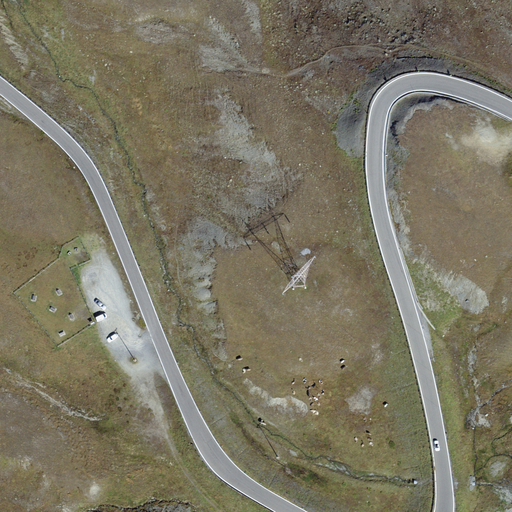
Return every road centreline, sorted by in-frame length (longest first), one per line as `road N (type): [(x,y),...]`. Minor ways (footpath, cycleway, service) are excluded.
road 1 (secondary): [(511,107),(419,78),(391,87),(375,119),(373,196),(432,380),(445,511)]
road 2 (secondary): [(298,511),(227,465),(207,439),(101,189),(65,138),(0,84)]
